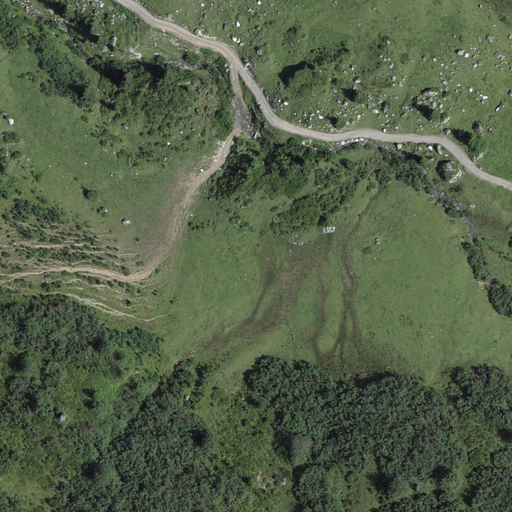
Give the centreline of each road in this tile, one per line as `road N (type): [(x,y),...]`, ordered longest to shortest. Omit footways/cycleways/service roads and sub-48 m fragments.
road 1 (track): [(241,63),(279,120),(331,134),(438,138),(511,184)]
road 2 (track): [(193,183),(149,196),(118,188),(63,155),(0,95)]
road 3 (track): [(241,63),(238,127),(221,159),(193,183)]
road 4 (track): [(126,0),(241,63)]
